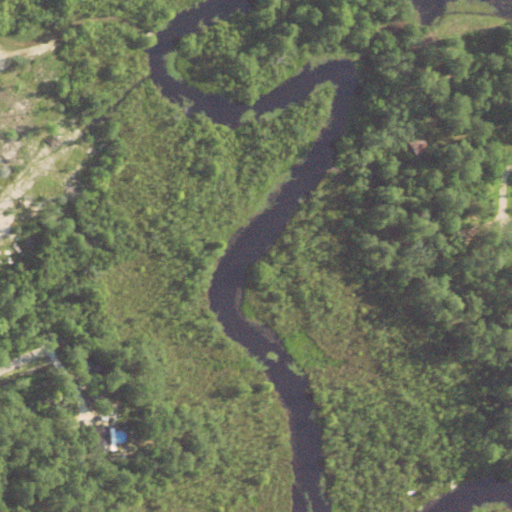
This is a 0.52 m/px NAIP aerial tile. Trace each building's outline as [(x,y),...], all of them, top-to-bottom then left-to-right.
[(400,146),(415,136),(426,153),(411,163),(400,146)] [(478,192),(477,202),(461,200),(464,177),(492,181),(490,194),(478,192)] [(467,211),(476,205),(482,215),(473,221),(467,211)] [(33,403),(41,398),(45,404),(43,405),(47,411),(41,415),(33,403)] [(88,429),(105,428),(106,454),(89,455),(88,429)]
